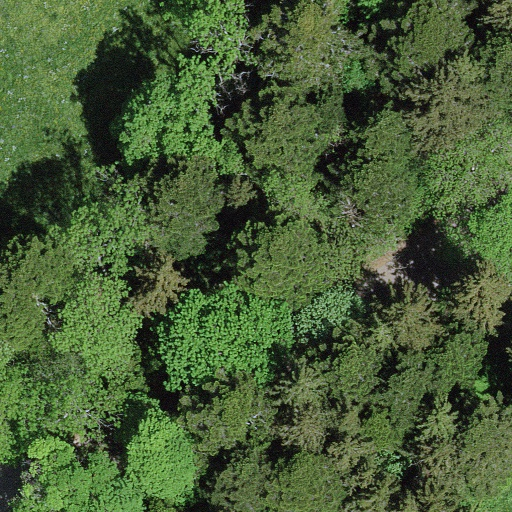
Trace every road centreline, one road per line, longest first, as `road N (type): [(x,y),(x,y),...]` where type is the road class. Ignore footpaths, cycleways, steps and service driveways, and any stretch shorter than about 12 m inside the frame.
road 1 (unclassified): [(511,169),(373,267),(0,500)]
road 2 (track): [(296,316),(511,276)]
